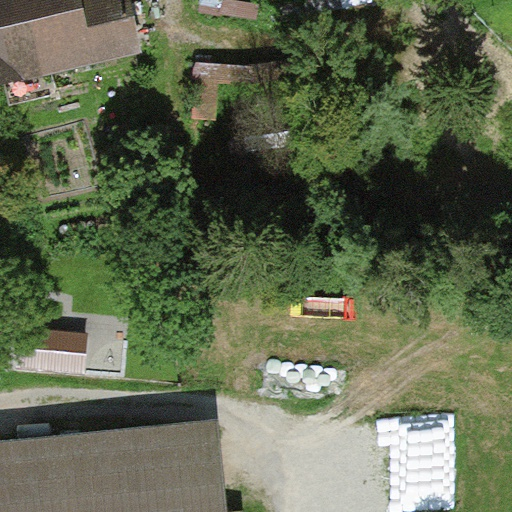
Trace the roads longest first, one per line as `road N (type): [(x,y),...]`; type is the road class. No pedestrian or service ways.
road 1 (track): [(296,511),(287,458),(267,414),(251,402),(182,388),(95,388),(24,396),(0,408)]
road 2 (track): [(272,46),(186,30),(166,0)]
